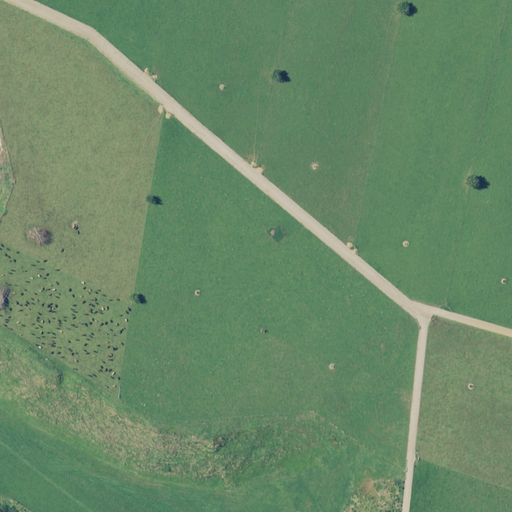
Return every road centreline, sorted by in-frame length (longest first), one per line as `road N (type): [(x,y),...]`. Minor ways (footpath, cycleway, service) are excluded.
road 1 (track): [(15,0),(90,34),(421,318)]
road 2 (track): [(400,511),(421,318)]
